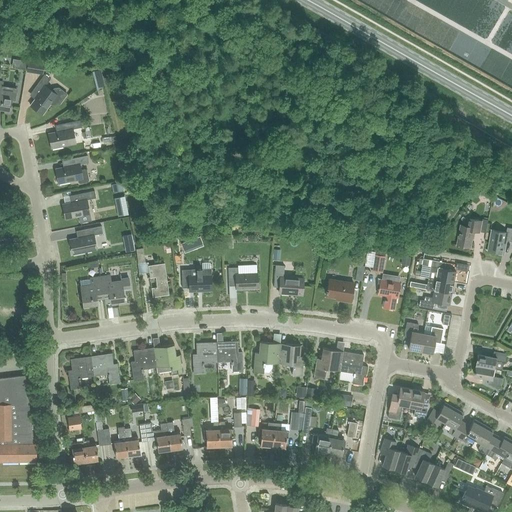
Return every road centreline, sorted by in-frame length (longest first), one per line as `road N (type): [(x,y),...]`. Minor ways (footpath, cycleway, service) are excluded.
road 1 (residential): [(383,361),(388,336),(277,320),(188,320),(48,337)]
road 2 (primary): [(307,0),(511,116)]
road 3 (residential): [(62,498),(48,350)]
road 4 (residential): [(100,493),(239,479)]
road 5 (residential): [(358,493),(383,361)]
road 6 (residential): [(455,375),(472,283),(511,285)]
road 7 (residential): [(239,479),(358,493)]
